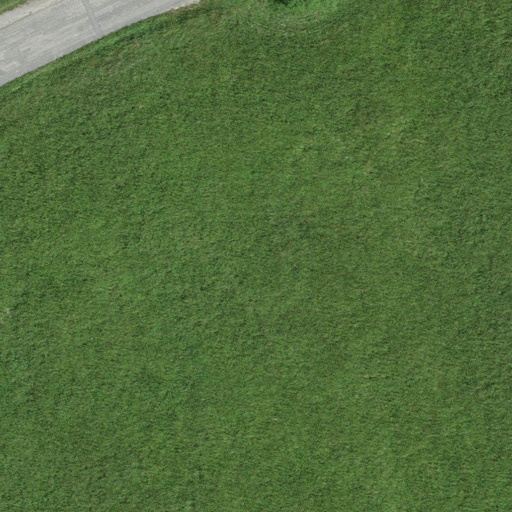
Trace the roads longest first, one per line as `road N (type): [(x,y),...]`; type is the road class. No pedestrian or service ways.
road 1 (track): [(174,0),(205,21),(248,24),(338,0)]
road 2 (residential): [(123,0),(0,54)]
